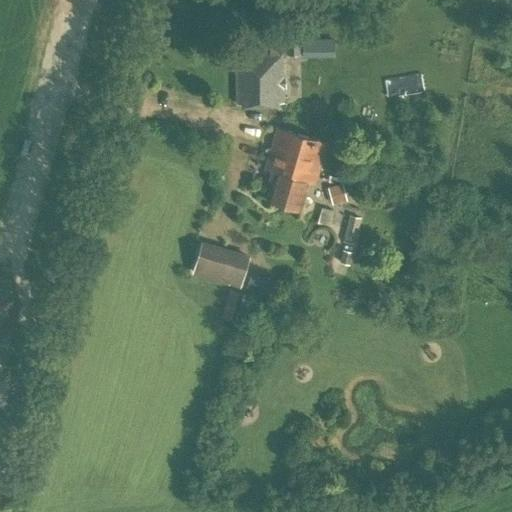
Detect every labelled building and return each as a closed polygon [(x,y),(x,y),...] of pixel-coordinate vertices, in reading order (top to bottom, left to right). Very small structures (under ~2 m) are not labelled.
[(301,41),(285,41),(285,55),(301,55),(301,41)] [(235,104),(285,102),(283,52),(233,54),(235,104)] [(311,181),(315,182),(327,142),(281,128),(269,168),(276,170),(268,198),(303,209),(311,181)] [(333,185),(327,187),(331,202),(332,204),(348,200),(343,183),(333,185)] [(321,207),(317,223),(330,226),(334,210),(321,207)] [(354,244),(361,217),(348,214),(343,241),(354,244)] [(241,285),(250,256),(203,243),(195,271),(241,285)] [(342,249),(339,262),(350,264),(353,251),(342,249)]
